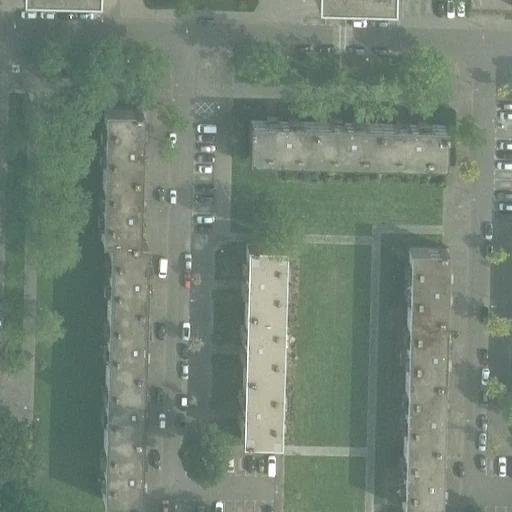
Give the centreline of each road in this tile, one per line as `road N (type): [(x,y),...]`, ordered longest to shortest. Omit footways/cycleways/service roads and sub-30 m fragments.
road 1 (residential): [(282,493),(172,490),(188,34)]
road 2 (residential): [(511,494),(469,492),(481,43)]
road 3 (residential): [(188,34),(481,43)]
road 4 (residential): [(0,30),(188,34)]
